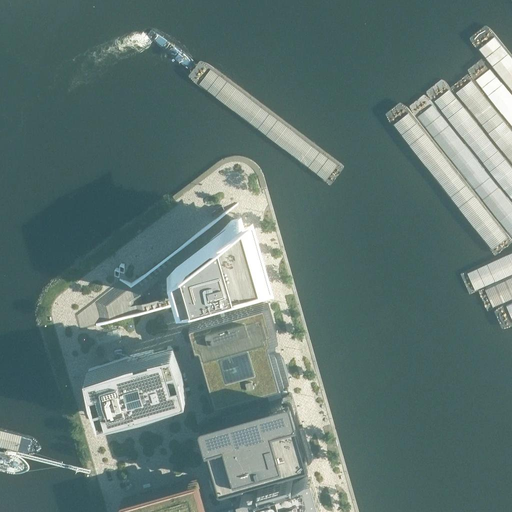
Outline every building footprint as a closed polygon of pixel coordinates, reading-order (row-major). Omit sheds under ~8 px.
[(246,254),(245,254),(236,222),(237,221),(237,219),(231,220),(230,221),(229,217),(227,212),(238,204),(237,203),(227,210),(197,233),(154,266),(155,268),(158,279),(163,297),(165,306),(247,283),(254,279),(253,276),(252,277),(247,260),(248,260),(248,259),(249,258),(249,257),(249,256),(249,255),(248,255),(247,254),(246,254)] [(141,278),(136,282),(138,288),(140,293),(149,286),(158,279),(154,266),(144,273),(140,276),(141,278)] [(141,278),(140,276),(131,283),(119,279),(119,280),(121,281),(131,286),(106,305),(110,319),(96,323),(96,324),(96,326),(100,325),(146,311),(146,309),(144,310),(143,310),(142,303),(130,306),(129,302),(140,293),(138,288),(136,282),(141,278)] [(96,326),(96,324),(80,328),(77,315),(121,281),(119,280),(75,313),(75,314),(79,329),(79,330),(96,326)] [(146,311),(165,306),(163,297),(142,303),(144,310),(146,309),(146,311)] [(244,308),(243,308),(227,313),(192,323),(191,323),(191,324),(191,325),(198,352),(199,352),(199,353),(200,353),(201,353),(202,353),(203,353),(203,354),(207,369),(207,370),(207,371),(206,371),(206,372),(205,372),(205,373),(205,374),(212,400),(212,401),(213,401),(213,402),(214,402),(215,402),(221,400),(277,384),(286,381),(287,381),(287,380),(287,379),(283,364),(283,363),(282,363),(282,362),(281,362),(280,362),(279,362),(278,361),(277,357),(277,356),(276,356),(275,356),(274,356),(273,356),(273,355),(272,351),(271,351),(271,350),(270,350),(269,350),(266,351),(265,351),(264,351),(264,350),(263,348),(264,348),(265,347),(265,346),(265,345),(265,344),(265,343),(264,343),(263,343),(263,342),(262,342),(261,342),(261,341),(261,340),(261,339),(262,339),(266,338),(266,337),(267,337),(267,336),(267,335),(264,325),(264,324),(264,323),(265,323),(265,322),(269,321),(270,321),(270,320),(270,319),(266,304),(266,303),(265,303),(265,302),(264,302),(254,305),(244,308)] [(119,329),(96,335),(98,344),(121,337),(119,329)] [(121,427),(144,421),(145,421),(145,422),(146,422),(146,423),(147,423),(148,423),(149,423),(150,423),(150,422),(151,422),(151,421),(152,421),(152,420),(152,419),(152,418),(172,413),(171,407),(169,402),(168,403),(167,400),(167,398),(181,394),(181,395),(183,394),(184,394),(183,391),(181,381),(179,369),(176,361),(174,361),(171,353),(172,352),(170,345),(168,346),(168,347),(153,351),(153,349),(129,355),(89,369),(94,393),(104,421),(105,425),(108,425),(109,427),(109,429),(107,430),(108,432),(121,429),(121,427)] [(240,476),(241,475),(251,472),(278,465),(297,459),(301,458),(302,457),(302,456),(302,454),(297,438),(298,438),(299,436),(299,434),(298,432),(297,432),(295,431),(294,429),(295,428),(297,427),(300,426),(300,424),(299,420),(298,416),(297,411),(295,405),(292,397),(292,396),(292,395),(292,394),(292,393),(291,393),(291,392),(290,392),(289,392),(223,411),(222,411),(221,412),(220,412),(220,413),(219,413),(219,414),(219,415),(220,416),(220,418),(228,443),(231,455),(236,474),(237,475),(238,476),(239,476),(240,476)] [(144,421),(121,427),(121,429),(149,422),(174,414),(173,407),(171,407),(172,413),(152,418),(144,421)] [(310,483),(308,476),(305,477),(304,477),(298,481),(293,484),(292,480),(287,482),(262,489),(258,490),(259,494),(253,494),(246,494),(244,494),(241,495),(242,496),(242,495),(246,511),(318,511),(316,503),(310,483)] [(208,511),(199,480),(199,479),(198,478),(197,478),(196,477),(195,478),(123,498),(122,498),(122,499),(121,500),(121,501),(121,502),(123,511),(208,511)]
